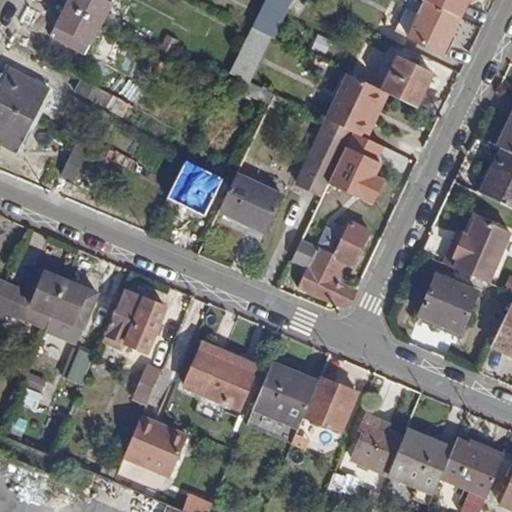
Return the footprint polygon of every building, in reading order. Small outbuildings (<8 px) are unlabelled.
[(70,0),(68,5),(101,23),(113,0),(70,0)] [(265,0),(252,27),(259,31),(272,37),(277,39),(281,31),(273,27),(282,12),(296,18),(305,0),(265,0)] [(444,53),(461,17),(426,0),(408,36),(444,53)] [(425,0),(426,0),(461,17),(469,0),(425,0)] [(85,54),(101,23),(68,5),(52,36),(85,54)] [(252,78),(272,37),(259,31),(239,72),(252,78)] [(169,34),(159,52),(171,58),(180,40),(169,34)] [(54,63),(79,75),(87,60),(62,47),(54,63)] [(161,77),(171,58),(159,52),(149,71),(161,77)] [(384,91),(418,108),(433,75),(398,58),(382,90),(383,91),(384,91)] [(11,70),(0,91),(0,102),(33,119),(49,89),(11,70)] [(276,94),(230,72),(224,83),(239,90),(233,101),(242,106),(248,94),(270,105),(276,94)] [(104,91),(69,73),(61,87),(96,105),(104,91)] [(359,134),(362,135),(383,91),(382,90),(349,74),(328,119),(329,120),(353,131),(359,134)] [(209,110),(221,87),(205,79),(193,102),(209,110)] [(33,119),(0,102),(0,141),(17,150),(33,119)] [(511,114),(497,146),(503,148),(511,152),(511,114)] [(353,131),(329,120),(299,184),(322,196),(353,131)] [(354,142),(366,147),(370,139),(362,135),(359,134),(354,142)] [(90,148),(78,142),(62,174),(74,180),(90,148)] [(101,154),(112,160),(116,152),(105,146),(101,154)] [(507,205),(511,207),(511,152),(503,148),(481,193),(507,205)] [(108,167),(112,160),(101,154),(97,161),(108,167)] [(224,179),(186,159),(171,189),(166,198),(205,217),(224,179)] [(285,195),(237,173),(219,210),(266,233),(285,195)] [(156,204),(165,187),(150,179),(140,197),(156,204)] [(319,244),(332,219),(315,211),(303,236),(319,244)] [(509,231),(475,217),(467,236),(462,234),(458,243),(453,241),(443,263),(488,282),(509,231)] [(347,226),(332,219),(319,244),(299,288),(341,308),(352,304),(360,289),(346,282),(371,230),(351,221),(347,226)] [(462,234),(457,231),(453,241),(458,243),(462,234)] [(15,299),(53,315),(68,281),(38,268),(28,291),(15,299)] [(478,292),(438,274),(420,315),(460,333),(478,292)] [(68,281),(53,315),(84,329),(99,293),(68,281)] [(6,282),(0,296),(0,309),(9,313),(15,299),(28,291),(6,282)] [(167,307),(126,288),(103,341),(119,348),(129,345),(147,352),(167,307)] [(511,304),(492,346),(511,355),(511,304)] [(99,349),(77,340),(67,363),(89,373),(99,349)] [(257,372),(200,349),(184,385),(241,410),(257,372)] [(298,429),(304,416),(319,381),(273,361),(252,410),(298,429)] [(5,375),(24,383),(29,372),(10,364),(5,375)] [(161,371),(147,365),(136,390),(150,396),(161,371)] [(29,372),(24,383),(42,391),(47,379),(29,372)] [(319,381),(304,416),(341,431),(358,392),(321,376),(319,381)] [(42,391),(24,383),(17,397),(40,407),(47,393),(42,391)] [(387,475),(403,437),(375,425),(377,418),(367,413),(360,431),(363,432),(351,459),(387,475)] [(188,437),(141,417),(124,458),(171,477),(188,437)] [(408,427),(403,437),(387,475),(417,488),(413,498),(429,506),(441,478),(453,447),(408,427)] [(453,447),(441,478),(470,491),(487,498),(504,458),(469,442),(458,437),(453,447)] [(506,452),(470,438),(469,442),(504,458),(506,452)] [(511,474),(499,505),(511,510),(511,474)] [(480,511),(487,498),(470,491),(461,511),(480,511)] [(184,509),(191,511),(202,511),(207,498),(189,493),(184,509)]
